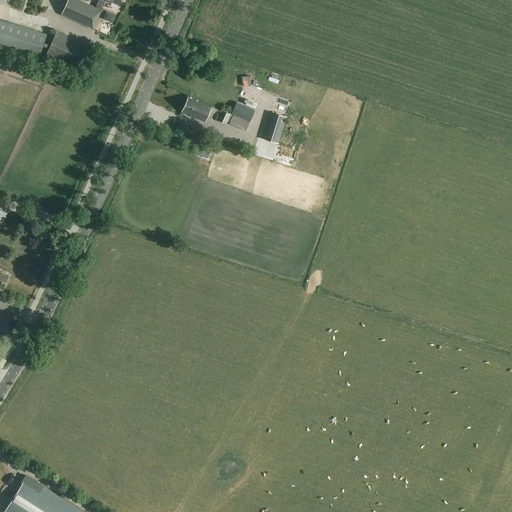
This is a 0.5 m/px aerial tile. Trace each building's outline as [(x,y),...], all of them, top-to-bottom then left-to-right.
[(120,6),(122,0),(99,0),(96,8),(78,0),(69,0),(62,15),(93,29),(101,11),(102,11),(106,1),(111,3),(111,2),(120,6)] [(0,46),(39,59),(47,34),(0,19),(0,46)] [(77,73),(88,46),(55,32),(44,59),(77,73)] [(243,86),(252,85),(251,76),(242,77),(243,86)] [(204,122),(211,108),(187,97),(181,111),(204,122)] [(225,124),(230,114),(222,111),(218,121),(225,124)] [(278,144),(286,116),(271,112),(263,139),(278,144)] [(8,277),(0,272),(0,230),(8,214),(0,210),(0,288),(2,290),(8,277)] [(82,511),(27,477),(4,511),(82,511)]
